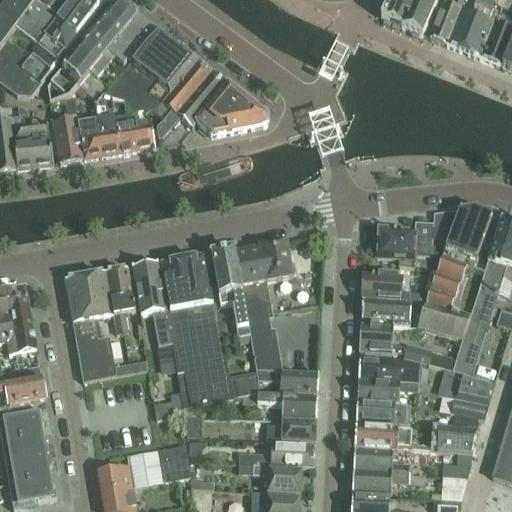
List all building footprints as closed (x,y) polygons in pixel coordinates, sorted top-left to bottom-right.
[(42,0),(0,56),(0,89),(18,103),(31,103),(42,90),(64,59),(108,0),(42,0)] [(0,56),(42,0),(12,0),(2,14),(0,13),(0,56)] [(390,0),(380,23),(401,32),(414,0),(390,0)] [(428,0),(414,0),(401,32),(422,41),(438,4),(428,0)] [(446,51),(461,15),(466,0),(454,0),(451,11),(444,8),(429,44),(446,51)] [(446,51),(464,58),(484,6),(476,2),(469,18),(461,15),(446,51)] [(464,58),(480,64),(495,29),(486,26),(492,11),(484,6),(464,58)] [(72,97),(106,55),(135,20),(118,7),(62,75),(71,83),(68,86),(70,88),(67,93),(72,97)] [(137,21),(135,20),(106,55),(113,61),(124,70),(154,34),(137,21)] [(480,64),(502,73),(511,46),(511,22),(508,34),(495,29),(480,64)] [(107,100),(110,100),(124,107),(137,116),(144,115),(146,118),(148,116),(161,107),(162,108),(165,104),(167,105),(197,67),(158,37),(129,69),(99,103),(106,103),(107,100)] [(502,73),(511,77),(511,46),(502,73)] [(64,103),(68,122),(76,123),(73,107),(81,108),(98,86),(95,83),(113,61),(106,55),(72,97),(74,98),(73,102),(64,103)] [(212,78),(197,67),(167,105),(165,104),(162,108),(172,116),(176,112),(180,116),(212,78)] [(227,90),(212,78),(180,116),(176,112),(172,116),(172,117),(157,134),(158,146),(161,145),(180,123),(191,132),(195,127),(196,128),(227,90)] [(227,89),(227,90),(196,128),(211,142),(245,135),(263,132),(265,130),(266,130),(267,129),(268,128),(268,126),(268,125),(268,124),(268,122),(267,121),(245,104),(246,104),(227,89)] [(95,125),(94,125),(95,134),(99,133),(102,162),(119,159),(113,121),(110,100),(107,100),(106,103),(99,103),(97,105),(97,108),(93,108),(95,125)] [(27,114),(18,112),(20,128),(12,129),(12,128),(12,123),(0,123),(0,176),(17,175),(14,148),(32,146),(30,127),(29,127),(27,114)] [(113,121),(119,159),(139,155),(136,129),(133,129),(131,118),(113,121)] [(76,123),(68,122),(67,125),(52,125),(60,169),(82,165),(76,123)] [(45,125),(30,127),(32,146),(14,148),(17,175),(53,170),(45,125)] [(95,134),(94,125),(78,128),(84,165),(102,162),(99,133),(95,134)] [(136,129),(139,155),(155,152),(150,126),(136,129)] [(263,153),(196,172),(200,188),(267,169),(263,153)] [(446,252),(475,264),(492,218),(474,212),(462,214),(459,214),(460,214),(459,216),(446,252)] [(511,225),(501,222),(487,265),(506,272),(502,284),(511,286),(511,225)] [(399,264),(398,271),(413,274),(414,267),(414,260),(431,261),(433,228),(415,227),(414,237),(409,237),(405,235),(401,236),(382,235),(378,239),(376,263),(399,264)] [(259,251),(236,255),(249,336),(256,376),(283,377),(275,333),(272,334),(270,323),(273,323),(266,287),(293,282),(292,279),(296,279),(294,267),(290,268),(286,246),(268,249),(260,250),(259,251)] [(235,255),(211,259),(218,301),(220,310),(234,308),(234,311),(233,311),(237,338),(249,336),(236,255),(235,255)] [(445,340),(462,345),(470,320),(450,314),(467,269),(442,259),(417,332),(445,340)] [(211,308),(204,260),(161,268),(169,315),(166,315),(174,361),(183,413),(233,404),(215,307),(211,308)] [(506,272),(487,265),(470,320),(462,345),(456,364),(453,376),(471,381),(482,343),(483,343),(497,299),(509,302),(511,291),(511,286),(502,284),(506,272)] [(158,269),(132,273),(140,320),(153,318),(156,337),(158,337),(160,351),(162,350),(164,363),(174,361),(166,315),(158,269)] [(105,278),(113,320),(116,339),(128,337),(124,319),(135,317),(127,274),(105,278)] [(113,320),(105,278),(85,281),(92,324),(97,323),(113,320)] [(402,281),(364,279),(362,305),(411,307),(424,308),(428,298),(401,297),(402,281)] [(92,324),(85,281),(64,285),(76,348),(102,343),(97,323),(92,324)] [(25,292),(5,295),(15,360),(16,360),(18,374),(24,374),(22,359),(37,356),(25,292)] [(5,295),(0,296),(0,348),(7,348),(9,361),(15,360),(5,295)] [(411,307),(362,305),(361,323),(393,325),(392,330),(393,330),(393,332),(409,333),(409,326),(411,307)] [(498,331),(511,335),(511,332),(511,319),(502,316),(498,331)] [(392,350),(393,332),(393,330),(392,330),(361,329),(359,357),(392,358),(404,358),(403,362),(429,369),(453,376),(456,364),(431,357),(431,356),(406,350),(406,351),(392,350)] [(76,348),(83,388),(116,381),(114,372),(109,342),(102,343),(76,348)] [(406,367),(359,364),(358,386),(413,390),(412,395),(418,396),(420,370),(406,367)] [(146,366),(114,372),(116,381),(148,375),(146,366)] [(471,381),(453,376),(429,369),(427,383),(457,391),(454,403),(488,410),(495,387),(471,381)] [(0,415),(7,414),(46,407),(39,371),(24,374),(18,374),(10,376),(12,389),(0,390),(0,415)] [(318,379),(283,377),(256,376),(258,385),(280,387),(280,398),(317,400),(318,379)] [(413,390),(358,386),(357,405),(394,408),(398,408),(399,394),(412,395),(413,390)] [(316,425),(317,403),(257,399),(256,409),(282,411),(281,423),(316,425)] [(488,410),(454,403),(450,418),(454,419),(478,424),(484,425),(488,410)] [(357,405),(356,428),(393,430),(394,408),(357,405)] [(511,415),(492,483),(511,490),(511,415)] [(15,500),(10,501),(12,511),(32,511),(31,507),(56,503),(54,490),(52,490),(49,472),(51,472),(47,448),(45,448),(41,430),(43,429),(41,416),(0,423),(0,442),(6,478),(12,477),(15,500)] [(478,424),(454,419),(453,430),(476,434),(478,424)] [(282,447),(315,449),(316,429),(283,427),(282,447)] [(398,434),(356,431),(354,452),(411,455),(411,445),(397,444),(398,434)] [(438,434),(436,457),(470,460),(476,437),(438,434)] [(257,445),(270,446),(270,437),(258,436),(257,445)] [(158,456),(164,488),(190,483),(186,451),(160,456),(158,456)] [(269,471),(313,473),(314,453),(271,451),(270,461),(238,458),(238,469),(252,470),(252,469),(269,470),(269,471)] [(393,458),(354,455),(353,474),(409,479),(410,471),(392,470),(393,458)] [(252,469),(252,470),(252,480),(268,481),(267,499),(300,500),(301,476),(269,474),(269,471),(269,470),(252,469)] [(443,469),(442,482),(467,484),(470,471),(443,469)] [(132,494),(128,472),(98,477),(102,500),(132,494)] [(409,479),(353,474),(352,498),(391,501),(391,488),(408,489),(409,479)] [(442,482),(440,503),(461,504),(467,484),(442,482)] [(188,488),(188,504),(209,503),(209,487),(188,488)] [(134,511),(132,494),(102,500),(104,511),(134,511)] [(266,509),(266,511),(299,511),(299,504),(267,502),(267,499),(252,498),(251,508),(266,509)] [(389,511),(390,504),(352,502),(351,511),(389,511)]
